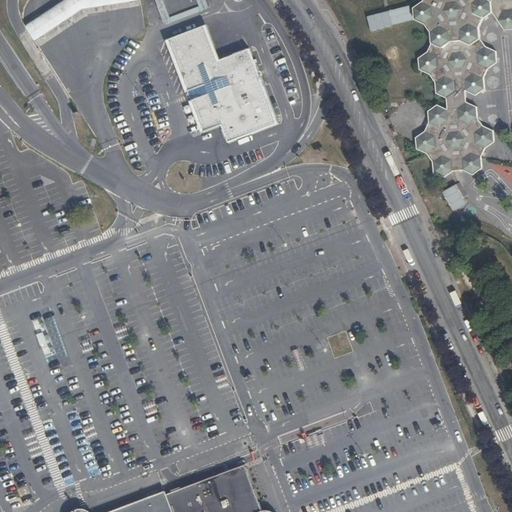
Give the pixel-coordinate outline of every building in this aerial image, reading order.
[(72,0),(54,13),(33,28),(44,45),(60,32),(88,10),(108,9),(145,5),(144,0),(72,0)] [(200,0),(155,0),(166,25),(204,11),(200,0)] [(426,131),(418,137),(424,151),(429,153),(434,161),(435,173),(446,177),(454,171),(465,170),(475,174),(484,168),(483,156),(486,149),(496,141),(495,130),(484,126),(479,117),(478,106),(467,102),(467,91),(477,95),(486,89),(486,77),(489,68),(499,62),(497,51),(488,46),(482,39),(481,27),(484,19),(494,12),(506,30),(511,29),(511,0),(492,0),(491,0),(425,0),(425,1),(416,8),(416,19),(427,24),(433,32),(433,43),(429,52),(420,58),(421,69),(431,74),(437,82),(438,93),(448,97),(449,109),(439,104),(430,111),(430,122),(426,131)] [(222,125),(229,141),(278,123),(250,48),(221,59),(208,23),(167,40),(202,132),(222,125)] [(444,191),(454,211),(469,203),(459,184),(444,191)] [(174,511),(168,495),(121,511),(174,511)]
